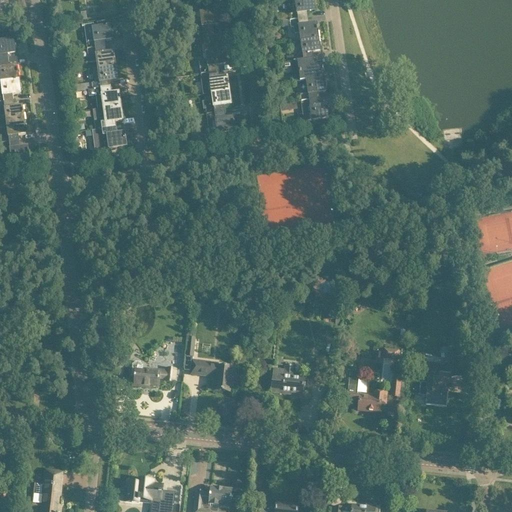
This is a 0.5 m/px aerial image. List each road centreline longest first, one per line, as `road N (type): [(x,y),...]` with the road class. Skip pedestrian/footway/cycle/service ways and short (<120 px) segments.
road 1 (tertiary): [(485,466),(97,424)]
road 2 (residential): [(260,158),(357,150),(333,0)]
road 3 (residential): [(80,422),(59,187)]
road 4 (residential): [(59,187),(34,0)]
road 5 (residential): [(260,158),(247,0)]
road 6 (residential): [(139,177),(124,25)]
road 7 (residential): [(139,177),(260,158)]
